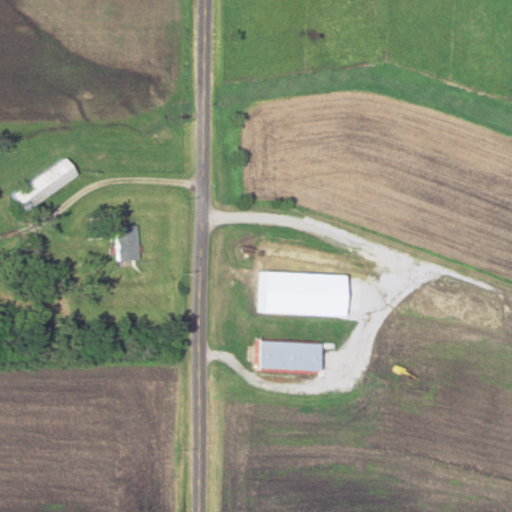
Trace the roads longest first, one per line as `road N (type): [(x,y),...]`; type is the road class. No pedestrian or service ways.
road 1 (tertiary): [(196,511),(208,0)]
road 2 (residential): [(206,214),(282,217),(338,237),(362,266),(365,295),(360,338),(346,364),(317,381),(271,381),(237,360),(201,352)]
road 3 (residential): [(349,247),(511,300)]
